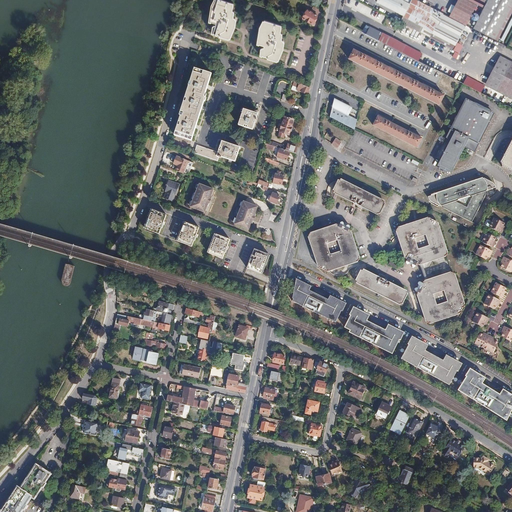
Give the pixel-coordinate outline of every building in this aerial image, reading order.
[(232,3),(222,0),(215,0),(212,10),(214,11),(210,22),(216,23),(213,33),(220,35),(219,36),(229,39),(235,18),(231,17),(233,11),(230,10),(232,3)] [(418,7),(410,4),(412,0),(377,0),(377,1),(403,14),(403,16),(412,20),(418,7)] [(465,26),(443,15),(443,14),(420,2),(416,0),(412,0),(410,4),(418,7),(412,20),(409,25),(440,41),(454,48),(465,26)] [(467,24),(475,9),(477,4),(469,0),(458,0),(450,16),(467,24)] [(504,23),(511,6),(511,0),(489,0),(488,2),(474,29),(481,33),(495,40),(504,23)] [(313,24),(321,11),(304,2),(303,4),(312,9),(311,12),(308,10),(303,19),(313,24)] [(280,25),(264,20),(260,32),(261,32),(258,43),(264,45),(261,55),(267,57),(267,58),(277,61),(283,40),(279,39),(281,33),(278,32),(280,25)] [(393,47),(397,40),(383,33),(381,36),(369,30),(371,27),(367,25),(363,32),(393,47)] [(461,52),(473,28),(467,25),(455,49),(461,52)] [(511,108),(511,99),(486,86),(397,40),(393,47),(511,108)] [(444,95),(353,50),(349,60),(439,105),(444,95)] [(511,61),(502,56),(486,86),(511,99),(511,61)] [(212,74),(196,68),(175,135),(191,140),(212,74)] [(309,88),(292,80),(291,83),(293,84),(291,89),(296,91),(297,89),(308,95),(309,88)] [(475,151),(494,113),(466,99),(447,136),(452,139),(438,166),(451,172),(465,145),(475,151)] [(330,117),(355,130),(357,121),(346,115),(350,107),(335,100),(330,117)] [(257,113),(243,109),(239,123),(253,128),(257,113)] [(378,116),(373,126),(417,148),(422,138),(378,116)] [(294,120),(284,117),(278,135),(283,137),(284,134),(289,135),(290,132),(291,131),(292,129),(291,127),(294,120)] [(336,138),(332,145),(339,148),(343,141),(336,138)] [(220,153),(219,153),(198,146),(195,154),(218,161),(219,158),(222,159),(222,157),(229,160),(229,162),(232,163),(232,161),(234,161),(238,147),(224,142),(220,153)] [(296,154),(297,147),(288,145),(287,148),(272,143),(271,145),(274,146),(280,148),(291,152),(296,154)] [(511,144),(501,164),(503,168),(511,172),(511,144)] [(288,161),(291,152),(280,148),(277,157),(288,161)] [(177,165),(177,167),(184,170),(188,161),(178,156),(175,162),(178,163),(177,165)] [(278,166),(279,163),(266,158),(265,161),(278,166)] [(420,162),(418,167),(426,172),(428,167),(420,162)] [(448,175),(450,172),(440,167),(438,170),(448,175)] [(275,171),(273,183),(283,185),(285,175),(283,175),(283,172),(275,171)] [(433,194),(427,196),(429,199),(431,201),(438,205),(442,204),(443,207),(472,223),(486,194),(485,190),(496,187),(494,184),(485,178),(484,179),(483,177),(459,185),(460,186),(456,187),(454,193),(447,191),(442,190),(437,191),(433,193),(433,194)] [(376,213),(379,213),(384,204),(383,201),(340,178),(338,179),(333,189),(334,191),(376,213)] [(179,184),(169,180),(167,184),(166,184),(166,185),(167,186),(166,188),(168,190),(168,191),(167,191),(164,197),(173,200),(179,184)] [(204,212),(207,207),(208,203),(210,204),(211,201),(209,200),(210,196),(213,190),(199,185),(190,207),(204,212)] [(276,203),(280,193),(273,190),(269,201),(276,203)] [(248,230),(251,224),(252,221),(254,222),(256,218),(253,217),(255,214),(257,208),(243,203),(235,225),(248,230)] [(152,210),(144,228),(158,233),(166,214),(152,209),(152,210)] [(406,263),(407,263),(408,263),(409,261),(412,263),(411,264),(411,265),(412,266),(414,266),(415,264),(416,265),(445,255),(446,253),(435,221),(428,217),(396,228),(395,231),(405,259),(406,260),(405,262),(406,263)] [(501,228),(502,225),(504,222),(494,217),(491,221),(487,219),(486,220),(484,223),(485,224),(501,232),(503,229),(501,228)] [(199,227),(185,222),(177,240),(191,246),(199,227)] [(350,227),(348,226),(347,226),(346,228),(343,226),(344,225),(344,224),(342,223),(341,223),(340,225),(339,224),(310,234),(309,237),(320,269),(328,272),(359,261),(361,258),(351,230),(349,230),(350,227)] [(486,232),(481,241),(493,247),(494,244),(493,243),(494,239),(496,237),(486,232)] [(230,239),(214,234),(207,253),(222,259),(230,239)] [(492,251),(481,245),(481,257),(485,259),(487,256),(488,253),(490,255),(492,251)] [(267,254),(254,249),(247,267),(260,272),(267,254)] [(504,261),(502,264),(501,267),(510,272),(511,268),(511,261),(504,257),(502,261),(504,261)] [(69,282),(74,266),(65,264),(61,280),(61,281),(61,282),(62,282),(62,283),(63,284),(64,284),(65,285),(66,284),(68,284),(68,283),(69,282)] [(360,270),(355,280),(356,283),(398,304),(401,302),(406,293),(405,290),(362,269),(360,270)] [(421,282),(419,281),(418,282),(418,283),(418,284),(418,285),(419,286),(418,288),(417,287),(415,287),(415,288),(415,290),(417,291),(416,292),(426,321),(428,323),(460,312),(464,304),(453,273),(450,272),(421,281),(422,282),(421,282)] [(314,296),(315,294),(307,290),(309,286),(298,280),(293,291),(291,299),(292,299),(291,302),(335,324),(342,309),(339,301),(330,297),(328,301),(320,297),(319,298),(314,296)] [(502,293),(503,290),(505,287),(495,282),(490,291),(502,297),(503,294),(502,293)] [(488,294),(488,295),(484,303),(492,307),(494,308),(495,306),(497,302),(499,303),(500,300),(488,294)] [(174,310),(175,305),(160,301),(157,311),(165,313),(167,314),(168,311),(169,309),(174,310)] [(200,313),(200,312),(186,308),(185,313),(199,317),(199,316),(201,316),(201,314),(200,313)] [(155,322),(157,311),(148,309),(147,313),(145,313),(144,315),(145,316),(143,319),(151,321),(152,317),(154,317),(153,322),(155,322)] [(359,311),(351,315),(344,329),(350,332),(349,334),(392,356),(400,340),(399,331),(390,327),(387,333),(378,329),(378,330),(372,327),(373,326),(365,322),(368,315),(359,311)] [(488,317),(477,311),(472,321),(479,325),(482,326),(483,324),(485,321),(487,322),(489,318),(488,317)] [(170,325),(172,315),(167,314),(165,313),(162,324),(170,325)] [(153,327),(155,322),(153,322),(151,321),(143,319),(118,314),(113,330),(117,331),(119,324),(128,326),(129,320),(140,323),(140,325),(153,327)] [(212,328),(215,316),(211,315),(210,318),(207,318),(206,322),(209,322),(208,327),(212,328)] [(162,324),(155,322),(153,327),(169,331),(170,325),(162,324)] [(243,327),(239,325),(235,337),(245,340),(248,330),(242,328),(243,327)] [(200,326),(198,337),(207,339),(210,328),(200,326)] [(502,333),(501,336),(503,337),(510,341),(511,336),(511,329),(505,326),(504,326),(502,329),(504,330),(502,333)] [(483,347),(489,335),(485,333),(484,335),(481,334),(479,333),(474,343),(483,347)] [(180,339),(179,342),(186,344),(188,336),(182,335),(181,339),(180,339)] [(493,337),(489,335),(483,347),(492,352),(497,342),(495,341),(492,339),(493,337)] [(165,349),(166,344),(162,343),(158,342),(159,340),(157,340),(155,347),(165,349)] [(207,353),(215,354),(217,342),(213,341),(212,346),(209,346),(210,342),(202,340),(200,351),(207,353)] [(418,343),(409,345),(401,360),(450,386),(458,371),(456,363),(448,359),(445,364),(436,360),(436,361),(431,358),(431,357),(423,353),(426,347),(418,343)] [(153,351),(137,348),(134,360),(139,361),(139,362),(153,365),(153,364),(156,365),(159,354),(152,353),(153,351)] [(206,360),(207,353),(200,351),(198,359),(206,360)] [(244,356),(232,353),(230,364),(235,365),(235,369),(243,371),(245,361),(243,361),(244,356)] [(285,356),(275,354),(274,362),(283,364),(285,356)] [(302,357),(293,355),(290,362),(300,365),(302,357)] [(313,361),(305,359),(303,368),(311,370),(313,361)] [(326,373),(328,367),(326,367),(327,365),(324,363),(316,360),(315,359),(313,369),(317,370),(321,372),(321,371),(325,372),(326,373)] [(200,368),(184,364),(181,374),(198,378),(200,368)] [(222,377),(224,369),(212,367),(210,374),(222,377)] [(279,373),(272,371),(270,380),(278,381),(279,373)] [(230,374),(227,385),(237,387),(237,385),(239,376),(230,374)] [(476,375),(469,376),(459,391),(506,421),(507,419),(509,421),(511,416),(511,412),(511,410),(511,397),(505,393),(501,398),(494,393),(493,395),(488,392),(489,391),(481,385),(485,380),(476,375)] [(113,378),(109,397),(116,399),(120,380),(113,378)] [(317,382),(315,391),(324,393),(326,384),(324,384),(325,382),(318,381),(317,382)] [(152,385),(140,382),(138,392),(142,392),(140,398),(149,400),(152,385)] [(227,385),(227,389),(245,393),(247,384),(238,382),(238,385),(237,385),(237,387),(227,385)] [(360,399),(365,388),(354,382),(349,394),(360,399)] [(168,395),(167,401),(177,403),(187,405),(192,406),(194,399),(196,389),(180,386),(180,389),(184,389),(182,398),(168,395)] [(275,390),(266,388),(264,397),(273,399),(274,396),(277,397),(277,393),(275,393),(275,390)] [(88,405),(95,406),(96,398),(95,397),(95,396),(87,394),(83,393),(82,399),(88,401),(88,405)] [(218,408),(221,394),(217,393),(214,411),(222,412),(223,409),(218,408)] [(192,406),(199,408),(201,401),(194,399),(192,406)] [(199,408),(203,409),(208,409),(209,402),(201,401),(199,408)] [(319,403),(308,401),(306,413),(317,415),(319,403)] [(187,405),(177,403),(174,413),(185,416),(187,405)] [(391,407),(383,403),(377,414),(386,418),(391,407)] [(269,413),(271,406),(262,404),(261,412),(269,413)] [(361,410),(347,404),(342,413),(357,419),(361,410)] [(150,418),(153,407),(141,405),(140,412),(134,411),(133,414),(139,415),(150,418)] [(225,405),(224,412),(233,414),(235,406),(225,405)] [(401,434),(409,416),(400,411),(391,429),(401,434)] [(139,415),(133,414),(131,425),(137,426),(139,415)] [(223,416),(221,415),(221,416),(223,416),(221,424),(230,426),(232,417),(223,416)] [(274,430),(276,420),(264,417),(261,430),(262,430),(262,431),(266,432),(266,431),(267,431),(267,429),(274,430)] [(423,422),(414,418),(407,433),(416,437),(423,422)] [(86,429),(85,428),(84,433),(97,436),(100,423),(86,421),(85,425),(87,426),(86,429)] [(320,436),(322,426),(310,423),(309,430),(310,430),(310,434),(310,435),(312,436),(314,436),(316,435),(318,436),(320,436)] [(436,438),(440,429),(431,424),(426,434),(436,438)] [(223,437),(224,428),(209,425),(208,432),(214,433),(214,435),(223,437)] [(174,429),(165,427),(163,436),(172,438),(174,429)] [(347,440),(356,444),(362,433),(352,429),(347,440)] [(130,430),(127,441),(137,443),(140,432),(130,430)] [(226,447),(227,439),(213,436),(212,439),(216,439),(214,445),(226,447)] [(458,456),(464,447),(450,438),(442,451),(441,453),(446,456),(449,451),(458,456)] [(142,455),(144,448),(116,442),(116,445),(122,446),(121,448),(120,448),(117,458),(125,459),(127,452),(142,455)] [(155,456),(170,460),(172,450),(163,449),(162,454),(156,453),(155,456)] [(215,457),(226,459),(227,452),(217,450),(216,454),(215,457)] [(489,475),(495,466),(487,461),(489,459),(484,456),(483,458),(475,457),(474,468),(475,470),(478,470),(479,469),(485,473),(486,472),(489,475)] [(224,469),(226,459),(215,457),(213,467),(224,469)] [(109,464),(108,470),(111,471),(114,471),(120,473),(126,474),(127,470),(126,469),(126,468),(122,467),(123,462),(111,459),(110,464),(109,464)] [(336,465),(330,467),(333,475),(337,473),(337,474),(342,472),(338,462),(335,463),(336,465)] [(166,468),(167,465),(159,464),(158,468),(163,469),(161,477),(169,479),(172,470),(166,468)] [(19,487),(2,511),(20,511),(31,496),(34,498),(50,473),(38,465),(21,489),(19,487)] [(209,474),(211,474),(211,473),(210,472),(210,468),(205,467),(205,465),(201,465),(199,472),(204,473),(209,474)] [(263,479),(266,467),(258,466),(257,468),(254,467),(252,477),(253,477),(263,479)] [(310,467),(302,466),(299,476),(308,477),(310,467)] [(407,486),(414,470),(407,467),(403,475),(401,476),(400,477),(397,481),(407,486)] [(505,479),(509,472),(505,470),(501,477),(505,479)] [(329,474),(316,477),(318,486),(331,483),(329,474)] [(219,479),(210,478),(208,487),(217,489),(219,479)] [(360,490),(366,488),(366,489),(371,488),(368,481),(362,483),(362,481),(356,478),(348,494),(356,498),(360,490)] [(127,481),(118,479),(115,490),(120,491),(121,489),(125,490),(127,481)] [(262,501),(265,483),(263,482),(259,481),(258,487),(251,485),(248,498),(251,498),(250,502),(256,503),(256,499),(262,501)] [(85,487),(74,484),(71,496),(83,499),(85,487)] [(175,488),(159,484),(156,497),(167,499),(168,494),(173,495),(175,488)] [(361,492),(367,490),(366,489),(366,488),(360,490),(356,498),(358,499),(361,492)] [(212,511),(217,493),(206,490),(205,494),(202,509),(204,509),(203,511),(212,511)] [(112,505),(117,506),(122,507),(124,498),(114,496),(112,505)] [(310,511),(313,499),(300,496),(296,511),(310,511)] [(511,506),(504,502),(503,505),(511,510),(511,506)] [(337,511),(348,511),(350,504),(342,503),(340,510),(337,510),(337,511)]
